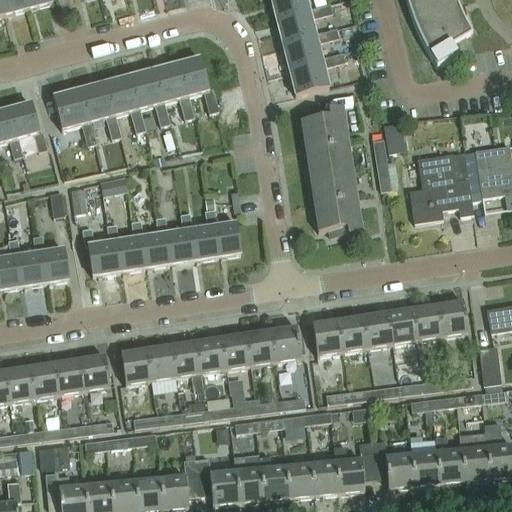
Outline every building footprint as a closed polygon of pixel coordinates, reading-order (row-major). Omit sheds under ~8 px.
[(22,0),(0,0),(0,13),(2,22),(27,15),(22,0)] [(22,0),(27,15),(51,9),(49,0),(22,0)] [(310,20),(308,15),(305,0),(304,0),(283,0),(270,3),(277,28),(310,20)] [(404,0),(406,6),(408,13),(410,20),(413,27),(416,33),(419,40),(422,47),(425,53),(429,60),(436,72),(458,59),(452,50),(472,38),(459,11),(455,0),(404,0)] [(330,9),(308,15),(310,20),(277,28),(283,53),(316,44),(315,39),(311,25),(332,19),(330,9)] [(336,34),(315,39),(316,44),(283,53),(289,77),(322,69),(321,64),(317,49),(338,44),(336,34)] [(342,58),(321,64),(322,69),(289,77),(296,102),(329,93),(323,73),(345,68),(342,58)] [(184,103),(189,102),(203,98),(209,119),(219,117),(213,95),(209,96),(200,64),(175,70),(184,103)] [(184,103),(175,70),(151,77),(160,110),(164,108),(179,105),(185,126),(195,123),(189,102),(184,103)] [(160,110),(151,77),(126,83),(135,116),(140,115),(155,111),(160,132),(170,130),(164,108),(160,110)] [(111,123),(116,121),(130,118),(136,139),(146,136),(140,115),(135,116),(126,83),(102,90),(111,123)] [(86,129),(91,128),(106,124),(112,145),(121,143),(116,121),(111,123),(102,90),(77,96),(86,129)] [(86,129),(77,96),(53,103),(62,136),(82,130),(87,152),(97,149),(91,128),(86,129)] [(10,114),(18,144),(33,140),(38,158),(47,155),(43,137),(38,138),(30,109),(10,114)] [(308,137),(302,138),(307,171),(313,170),(317,192),(311,193),(316,226),(322,225),(324,237),(339,234),(340,241),(361,238),(357,211),(352,176),(346,139),(342,113),(321,117),(322,124),(306,126),(308,137)] [(0,116),(0,148),(9,146),(13,164),(22,162),(18,144),(10,114),(0,116)] [(383,145),(372,146),(374,156),(385,154),(383,145)] [(507,152),(465,158),(469,185),(468,185),(471,207),(483,206),(483,204),(504,200),(507,216),(511,215),(511,178),(511,179),(507,152)] [(385,154),(374,156),(375,164),(386,162),(385,154)] [(422,196),(409,197),(414,230),(443,226),(442,217),(458,214),(460,223),(473,221),(471,207),(468,185),(469,185),(465,158),(452,160),(417,165),(422,196)] [(166,169),(165,163),(165,161),(154,163),(155,171),(164,169),(166,169)] [(386,162),(375,164),(376,172),(387,170),(386,162)] [(387,170),(376,172),(378,180),(388,178),(387,170)] [(388,178),(378,180),(379,188),(390,186),(388,178)] [(128,196),(125,183),(99,188),(102,202),(128,196)] [(390,186),(379,188),(380,197),(391,196),(391,195),(390,186)] [(69,191),(74,220),(87,218),(83,189),(69,191)] [(68,220),(63,197),(51,199),(56,223),(68,220)] [(241,219),(238,197),(231,198),(234,219),(241,219)] [(205,204),(206,214),(214,213),(212,203),(205,204)] [(211,233),(216,264),(241,260),(236,229),(217,232),(214,216),(205,217),(207,233),(211,233)] [(187,236),(191,267),(216,264),(211,233),(207,233),(192,236),(190,219),(180,221),(183,237),(187,236)] [(162,240),(166,271),(191,267),(187,236),(183,237),(167,239),(165,223),(156,224),(158,241),(162,240)] [(137,244),(142,275),(166,271),(162,240),(158,241),(143,243),(141,227),(131,228),(134,244),(137,244)] [(112,247),(117,279),(142,275),(137,244),(134,244),(118,247),(116,230),(107,232),(109,248),(112,247)] [(112,247),(109,248),(94,250),(91,234),(82,235),(85,253),(88,252),(92,282),(117,279),(112,247)] [(39,259),(35,259),(20,261),(16,235),(7,236),(11,263),(14,262),(19,293),(44,290),(39,259)] [(39,259),(44,290),(69,286),(64,255),(44,258),(42,241),(33,243),(35,259),(39,259)] [(0,296),(19,293),(14,262),(11,263),(0,264),(0,296)] [(438,311),(442,343),(467,339),(463,307),(438,311)] [(442,343),(438,311),(412,315),(417,347),(442,343)] [(511,311),(486,316),(490,339),(511,335),(511,311)] [(417,347),(412,315),(387,319),(392,351),(417,347)] [(392,351),(387,319),(362,323),(367,355),(392,351)] [(367,355),(362,323),(337,326),(342,358),(367,355)] [(342,358),(337,326),(312,330),(317,362),(342,358)] [(271,336),(276,368),(301,365),(296,333),(271,336)] [(276,368),(271,336),(246,340),(251,372),(276,368)] [(251,372),(246,340),(221,344),(226,376),(227,376),(240,374),(251,372)] [(226,376),(221,344),(196,348),(201,380),(226,376)] [(175,384),(187,382),(189,393),(202,391),(200,380),(201,380),(196,348),(171,352),(175,384)] [(145,356),(150,388),(175,384),(171,352),(145,356)] [(501,389),(496,352),(479,354),(483,392),(501,389)] [(150,388),(145,356),(120,359),(125,391),(150,388)] [(80,366),(85,398),(110,394),(105,362),(80,366)] [(55,369),(59,401),(85,398),(80,366),(55,369)] [(30,373),(34,405),(59,401),(55,369),(30,373)] [(4,377),(9,409),(34,405),(30,373),(4,377)] [(240,374),(227,376),(229,397),(230,400),(232,400),(234,412),(255,410),(254,405),(244,406),(240,374)] [(0,377),(0,410),(9,409),(4,377),(0,377)] [(471,383),(447,386),(448,396),(473,393),(471,383)] [(424,399),(448,396),(447,386),(422,389),(424,399)] [(422,389),(398,392),(399,402),(424,399),(422,389)] [(375,405),(399,402),(398,392),(374,395),(375,405)] [(375,405),(374,395),(349,398),(351,408),(375,405)] [(480,399),(481,409),(507,406),(506,396),(480,399)] [(351,408),(349,398),(326,401),(327,411),(351,408)] [(481,409),(480,399),(455,402),(456,412),(481,409)] [(431,415),(456,412),(455,402),(430,405),(431,415)] [(304,404),(279,407),(280,417),(305,414),(304,404)] [(205,405),(188,408),(189,418),(206,416),(205,405)] [(411,418),(431,415),(430,405),(410,408),(411,418)] [(255,410),(256,420),(280,417),(279,407),(255,410)] [(234,412),(230,413),(232,423),(256,420),(255,410),(234,412)] [(207,426),(232,423),(230,413),(206,416),(207,426)] [(189,418),(182,419),(183,429),(207,426),(206,416),(189,418)] [(338,417),(330,418),(331,428),(331,431),(339,430),(338,417)] [(330,418),(305,421),(306,431),(331,428),(330,418)] [(158,422),(159,432),(183,429),(182,419),(158,422)] [(281,434),(306,431),(305,421),(280,424),(281,434)] [(159,432),(158,422),(133,425),(135,435),(159,432)] [(27,438),(34,437),(33,424),(25,425),(27,438)] [(280,424),(255,427),(256,437),(281,434),(280,424)] [(235,439),(256,437),(255,427),(234,430),(235,439)] [(87,431),(89,441),(113,437),(112,428),(87,431)] [(87,431),(63,434),(64,444),(89,441),(87,431)] [(484,433),(489,486),(511,483),(511,455),(511,451),(503,452),(501,431),(484,433)] [(464,488),(489,486),(484,433),(482,433),(484,454),(461,456),(464,488)] [(40,447),(64,444),(63,434),(38,437),(40,447)] [(15,450),(40,447),(38,437),(14,440),(15,450)] [(130,442),(131,452),(156,449),(154,439),(130,442)] [(0,441),(0,451),(15,450),(14,440),(0,441)] [(105,446),(106,455),(131,452),(130,442),(105,446)] [(435,458),(439,490),(464,488),(461,456),(447,457),(446,443),(434,444),(435,458)] [(106,455),(105,446),(84,448),(85,458),(106,455)] [(371,450),(375,486),(387,484),(388,495),(414,493),(410,461),(385,463),(383,448),(371,450)] [(335,468),(338,500),(364,497),(363,487),(375,486),(371,450),(360,451),(361,465),(346,467),(345,453),(334,454),(335,468)] [(70,472),(68,451),(38,454),(40,475),(70,472)] [(410,461),(414,493),(439,490),(435,458),(410,461)] [(244,461),(233,463),(238,510),(263,507),(260,475),(259,464),(258,460),(244,461)] [(196,466),(199,502),(211,501),(212,511),(238,510),(233,463),(232,463),(233,478),(209,480),(208,465),(196,466)] [(263,507),(288,505),(285,473),(271,474),(270,463),(259,464),(260,475),(263,507)] [(160,485),(162,511),(188,511),(187,504),(199,502),(196,466),(184,467),(185,482),(160,485)] [(0,482),(18,480),(16,467),(0,469),(0,482)] [(310,470),(313,502),(338,500),(335,468),(310,470)] [(285,473),(288,505),(313,502),(310,470),(285,473)] [(45,481),(46,490),(47,511),(86,511),(84,492),(69,493),(68,483),(57,484),(57,480),(45,481)] [(134,487),(136,511),(162,511),(160,485),(134,487)] [(109,489),(111,511),(136,511),(134,487),(109,489)] [(0,511),(16,511),(16,509),(20,508),(18,489),(7,490),(9,508),(0,509),(0,511)] [(111,511),(109,489),(84,492),(86,511),(111,511)]
